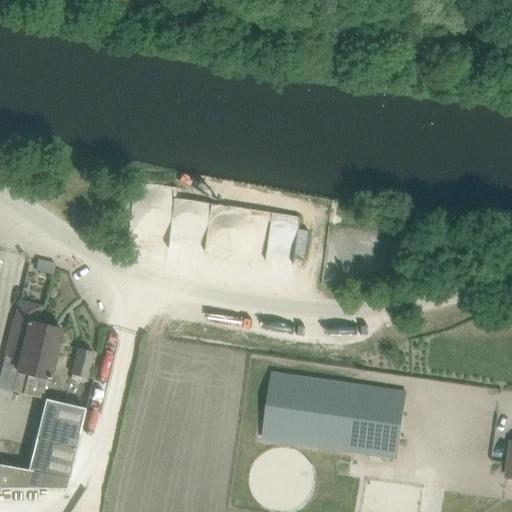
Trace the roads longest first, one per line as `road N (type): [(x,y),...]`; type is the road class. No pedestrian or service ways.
road 1 (unclassified): [(511,292),(363,317),(221,302),(125,273),(0,193)]
road 2 (track): [(123,0),(511,58)]
road 3 (unknown): [(57,511),(87,473),(148,282)]
